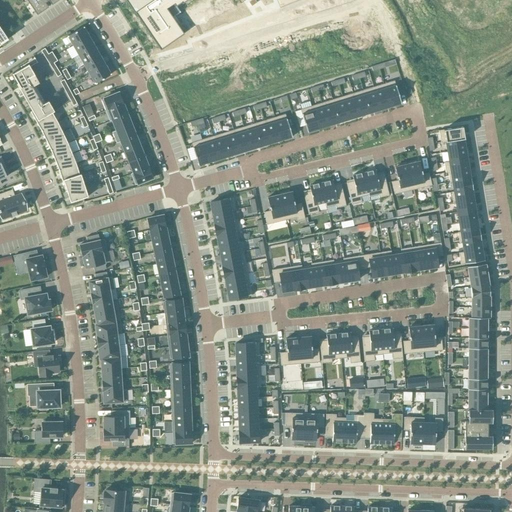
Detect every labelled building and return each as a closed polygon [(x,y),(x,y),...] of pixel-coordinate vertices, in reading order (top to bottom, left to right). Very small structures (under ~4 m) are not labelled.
[(27,0),(37,14),(48,6),(45,2),(47,0),(48,0),(52,4),(57,0),(27,0)] [(125,0),(134,13),(135,12),(161,50),(184,34),(173,17),(169,11),(176,6),(181,2),(182,4),(187,0),(125,0)] [(511,11),(504,0),(502,0),(496,4),(506,19),(511,14),(511,11)] [(461,3),(456,7),(459,11),(464,8),(461,3)] [(496,4),(487,11),(498,24),(506,19),(496,4)] [(487,11),(479,16),(489,30),(498,24),(487,11)] [(479,16),(470,22),(481,38),(490,32),(489,30),(479,16)] [(73,46),(89,36),(84,26),(67,36),(73,46)] [(0,45),(8,39),(0,27),(0,45)] [(73,46),(78,55),(95,46),(89,36),(73,46)] [(84,64),(100,55),(95,46),(78,55),(84,64)] [(67,50),(60,56),(65,61),(71,55),(67,50)] [(106,64),(100,55),(84,64),(89,74),(106,64)] [(36,122),(52,112),(54,111),(48,101),(43,104),(28,79),(35,75),(30,67),(38,62),(34,57),(20,67),(21,68),(12,74),(18,83),(17,84),(32,110),(30,111),(36,122)] [(111,74),(106,64),(89,74),(95,84),(111,74)] [(394,81),(384,84),(391,107),(401,103),(394,81)] [(391,107),(384,84),(373,87),(380,110),(391,107)] [(380,110),(373,87),(363,90),(370,113),(380,110)] [(360,116),(370,113),(363,90),(353,93),(360,116)] [(101,100),(106,111),(123,104),(119,93),(101,100)] [(342,97),(349,119),(360,116),(353,93),(342,97)] [(339,123),(349,119),(342,97),(332,100),(339,123)] [(328,126),(339,123),(332,100),(321,103),(328,126)] [(309,101),(300,104),(301,109),(300,109),(307,132),(318,129),(311,106),(309,101)] [(321,103),(311,106),(318,129),(328,126),(321,103)] [(89,104),(83,107),(87,118),(94,115),(89,104)] [(123,104),(106,111),(110,121),(113,120),(127,114),(123,104)] [(41,131),(58,122),(52,112),(36,122),(41,131)] [(113,120),(117,131),(132,125),(131,124),(133,123),(130,117),(129,118),(127,114),(113,120)] [(275,117),(282,140),(292,137),(285,114),(275,117)] [(271,143),(282,140),(275,117),(264,120),(271,143)] [(254,124),(261,146),(271,143),(264,120),(254,124)] [(58,122),(41,131),(46,141),(63,133),(58,122)] [(251,150),(261,146),(254,124),(244,127),(251,150)] [(112,133),(116,143),(121,141),(136,135),(132,125),(117,131),(112,133)] [(233,130),(240,153),(251,150),(244,127),(233,130)] [(463,127),(439,130),(441,143),(446,142),(464,139),(465,139),(463,127)] [(63,133),(46,141),(51,151),(68,143),(75,139),(70,129),(63,133)] [(230,156),(240,153),(233,130),(223,133),(230,156)] [(223,133),(212,136),(219,159),(230,156),(223,133)] [(121,141),(125,152),(140,146),(136,135),(121,141)] [(212,136),(202,140),(209,162),(219,159),(212,136)] [(464,139),(446,142),(447,152),(465,149),(464,139)] [(209,162),(202,140),(191,143),(198,166),(209,162)] [(68,143),(51,151),(55,161),(72,154),(68,143)] [(125,152),(129,162),(144,157),(143,153),(144,152),(142,147),(140,147),(140,146),(125,152)] [(465,149),(447,152),(449,161),(449,162),(467,159),(465,149)] [(59,170),(59,171),(76,165),(76,164),(72,154),(55,161),(59,170)] [(129,162),(133,173),(148,167),(144,157),(129,162)] [(449,161),(444,162),(446,173),(448,173),(448,172),(469,169),(467,159),(449,162),(449,161)] [(419,161),(407,164),(413,190),(432,185),(429,173),(422,174),(419,161)] [(398,180),(391,182),(394,194),(413,190),(407,164),(406,164),(406,163),(397,165),(398,166),(395,167),(398,180)] [(59,171),(62,182),(81,175),(81,174),(80,174),(79,171),(76,165),(59,171)] [(133,173),(131,174),(135,185),(153,178),(148,167),(133,173)] [(469,169),(448,172),(448,173),(450,183),(452,182),(471,179),(471,178),(470,178),(469,169)] [(375,170),(364,173),(369,194),(369,197),(379,194),(379,198),(389,195),(384,174),(380,175),(377,176),(375,170)] [(354,181),(347,183),(352,204),(362,202),(360,196),(369,194),(364,173),(352,175),(354,181)] [(67,191),(67,192),(85,186),(81,175),(62,182),(66,192),(67,191)] [(471,179),(452,182),(454,191),(454,192),(472,189),(473,189),(471,179)] [(332,180),(321,183),(326,202),(325,202),(326,207),(335,205),(336,208),(346,206),(341,184),(334,186),(332,180)] [(311,191),(303,193),(309,215),(319,212),(317,204),(325,202),(326,202),(321,183),(309,186),(311,191)] [(85,186),(67,192),(70,202),(88,196),(85,186)] [(12,189),(0,193),(0,211),(0,212),(3,218),(12,215),(12,216),(17,215),(17,213),(26,210),(23,203),(25,203),(24,201),(23,201),(21,195),(15,197),(12,189)] [(454,191),(451,192),(453,203),(456,202),(455,202),(474,199),(472,189),(454,192),(454,191)] [(280,194),(279,195),(286,220),(297,218),(298,221),(305,219),(304,216),(301,203),(295,205),(292,192),(289,192),(289,191),(280,193),(280,194)] [(270,210),(264,212),(267,225),(286,220),(279,195),(267,197),(270,210)] [(233,198),(210,202),(213,214),(233,210),(235,210),(233,198)] [(474,199),(455,202),(456,202),(457,212),(475,209),(474,199)] [(475,209),(457,212),(459,222),(477,219),(475,209)] [(233,210),(213,214),(215,224),(235,220),(233,210)] [(164,215),(147,219),(150,230),(167,226),(164,215)] [(428,215),(418,217),(419,224),(429,222),(428,215)] [(215,224),(214,224),(216,236),(217,235),(237,231),(240,231),(237,219),(235,220),(215,224)] [(477,219),(459,222),(460,232),(479,229),(477,219)] [(167,226),(150,230),(152,241),(169,237),(167,226)] [(460,232),(458,232),(460,243),(462,243),(462,242),(480,239),(480,240),(481,240),(479,229),(460,232)] [(237,231),(217,235),(219,246),(237,242),(237,243),(239,242),(237,231)] [(82,256),(107,251),(104,239),(99,240),(98,234),(86,237),(88,243),(80,245),(82,256)] [(169,237),(152,241),(155,253),(172,249),(169,237)] [(480,239),(462,242),(462,243),(463,252),(482,249),(480,240),(480,239)] [(237,242),(219,246),(221,256),(239,253),(239,252),(243,251),(245,251),(243,241),(239,242),(237,243),(237,242)] [(441,242),(422,245),(426,268),(438,267),(436,256),(443,255),(441,242)] [(422,245),(412,247),(416,270),(426,268),(422,245)] [(412,247),(401,249),(401,254),(402,253),(405,272),(404,272),(404,273),(416,271),(416,270),(412,247)] [(172,249),(155,253),(157,263),(174,260),(172,249)] [(463,252),(459,253),(461,264),(484,261),(484,260),(482,249),(463,252)] [(391,250),(380,252),(384,275),(394,274),(391,255),(392,255),(391,250)] [(107,251),(82,256),(85,268),(93,266),(94,272),(106,269),(105,263),(109,262),(107,251)] [(239,253),(221,256),(223,266),(223,267),(246,262),(243,251),(239,252),(239,253)] [(380,252),(362,255),(364,268),(370,267),(372,277),(384,275),(380,252)] [(42,256),(42,255),(41,255),(41,256),(27,259),(25,253),(14,256),(15,263),(19,262),(20,266),(27,264),(31,279),(31,281),(32,280),(46,277),(47,277),(47,276),(46,276),(44,268),(45,268),(43,262),(42,256)] [(392,255),(391,255),(394,274),(404,272),(405,272),(402,253),(401,254),(392,255)] [(0,265),(12,262),(10,255),(0,257),(0,265)] [(362,255),(343,258),(343,260),(344,260),(347,281),(359,279),(357,269),(364,268),(362,255)] [(174,260),(157,263),(159,275),(176,271),(174,260)] [(333,260),(322,261),(326,285),(325,285),(326,285),(337,283),(333,262),(334,262),(333,260)] [(334,262),(333,262),(337,283),(347,281),(344,260),(343,260),(334,262)] [(311,263),(311,266),(312,265),(315,286),(325,285),(326,285),(322,261),(311,263)] [(223,266),(222,266),(224,278),(225,278),(225,277),(248,273),(246,262),(223,267),(223,266)] [(467,267),(469,277),(487,274),(486,264),(467,267)] [(301,265),(290,267),(294,290),(293,290),(294,290),(305,289),(305,288),(301,267),(302,267),(301,265)] [(302,267),(301,267),(305,288),(315,286),(312,265),(311,266),(302,267)] [(290,267),(272,270),(274,283),(280,281),(282,292),(290,290),(293,290),(294,290),(290,267)] [(159,275),(162,286),(179,282),(176,271),(159,275)] [(89,281),(91,292),(114,288),(112,277),(108,278),(107,272),(95,274),(96,280),(89,281)] [(248,273),(225,277),(225,278),(227,288),(250,284),(248,273)] [(487,274),(469,277),(471,287),(470,287),(471,287),(489,286),(487,274)] [(162,286),(164,298),(181,294),(179,282),(162,286)] [(250,284),(227,288),(229,300),(252,295),(250,284)] [(489,286),(471,287),(471,288),(471,297),(490,296),(489,286)] [(25,298),(28,314),(51,310),(49,300),(47,300),(46,294),(41,295),(39,287),(20,291),(20,292),(21,291),(23,299),(25,298)] [(114,288),(91,292),(93,303),(111,300),(110,290),(114,289),(114,288)] [(472,298),(471,307),(490,308),(490,296),(471,297),(471,298),(472,298)] [(116,299),(111,300),(93,303),(95,314),(118,310),(116,299)] [(163,301),(164,313),(185,310),(184,299),(163,301)] [(490,308),(471,307),(471,317),(471,318),(487,318),(490,318),(490,308)] [(118,310),(95,314),(97,324),(95,325),(120,322),(118,310)] [(185,310),(164,313),(166,324),(186,322),(185,310)] [(469,328),(487,328),(487,318),(471,318),(471,317),(468,317),(468,318),(469,318),(469,328)] [(33,329),(31,329),(33,346),(54,343),(52,330),(50,331),(50,326),(46,327),(44,319),(32,321),(33,329)] [(122,334),(120,322),(95,325),(97,337),(117,334),(122,334)] [(186,322),(166,324),(167,336),(188,333),(186,322)] [(412,353),(423,352),(421,326),(420,326),(420,324),(411,325),(411,327),(408,327),(410,340),(403,341),(404,354),(412,353)] [(433,324),(421,326),(423,352),(442,350),(441,337),(434,338),(433,324)] [(393,328),(381,330),(383,354),(392,353),(393,359),(403,358),(400,333),(393,334),(393,328)] [(487,338),(487,328),(469,328),(469,338),(487,338)] [(369,336),(362,337),(364,362),(375,361),(374,355),(383,354),(381,330),(369,331),(369,336)] [(350,332),(338,334),(341,358),(349,357),(350,363),(360,362),(358,337),(351,338),(350,332)] [(188,333),(167,336),(168,347),(189,344),(188,333)] [(118,345),(117,334),(97,337),(98,348),(118,345)] [(327,340),(320,341),(322,363),(332,362),(332,359),(341,358),(338,334),(326,335),(327,340)] [(299,337),(298,337),(300,364),(319,362),(318,349),(312,349),(311,336),(308,336),(308,335),(299,335),(299,337)] [(300,364),(298,337),(285,338),(286,352),(280,352),(281,365),(300,364)] [(469,338),(468,348),(487,348),(487,338),(469,338)] [(259,342),(235,343),(236,355),(254,354),(254,355),(259,355),(259,342)] [(189,344),(168,347),(170,359),(191,356),(189,344)] [(118,345),(98,348),(100,359),(120,356),(118,345)] [(468,348),(468,358),(487,359),(487,348),(468,348)] [(52,356),(49,356),(48,350),(33,352),(35,366),(39,366),(40,376),(51,375),(51,373),(59,372),(58,364),(60,364),(59,356),(52,357),(52,356)] [(254,354),(236,355),(236,366),(255,365),(254,355),(254,354)] [(120,356),(100,359),(101,359),(101,370),(120,368),(120,356)] [(468,358),(468,369),(487,369),(487,359),(468,358)] [(190,363),(169,363),(170,375),(190,374),(190,363)] [(255,365),(236,366),(237,376),(237,377),(260,376),(260,364),(255,365)] [(120,368),(101,370),(102,381),(121,379),(120,368)] [(487,369),(468,369),(468,379),(487,379),(487,369)] [(190,374),(170,375),(170,387),(191,386),(190,374)] [(237,376),(236,376),(237,388),(258,387),(260,387),(260,376),(237,377),(237,376)] [(122,389),(121,379),(102,381),(103,392),(127,390),(127,389),(122,389)] [(487,379),(468,379),(468,389),(487,389),(487,379)] [(58,390),(53,391),(53,384),(27,385),(28,396),(37,395),(37,407),(39,407),(39,410),(48,409),(47,407),(59,407),(59,397),(59,392),(59,390),(58,390)] [(191,386),(170,387),(171,398),(191,397),(191,386)] [(258,387),(237,388),(238,398),(256,398),(259,398),(258,387)] [(487,399),(487,389),(468,389),(468,399),(487,399)] [(127,390),(103,392),(104,403),(127,401),(127,390)] [(191,397),(171,398),(171,409),(192,408),(191,397)] [(256,398),(238,398),(238,409),(257,408),(256,398)] [(468,399),(468,409),(487,410),(487,409),(487,399),(468,399)] [(192,408),(171,409),(172,421),(192,420),(192,408)] [(257,408),(238,409),(239,420),(257,419),(257,408)] [(487,410),(468,409),(468,421),(464,421),(464,449),(492,449),(492,435),(488,435),(488,423),(492,423),(492,409),(487,409),(487,410)] [(112,417),(103,417),(104,429),(129,428),(130,428),(130,411),(112,411),(112,417)] [(291,439),(304,440),(304,414),(285,413),(285,426),(292,426),(291,439)] [(370,443),(382,444),(383,419),(373,419),(373,414),(364,413),(364,416),(363,437),(370,437),(370,443)] [(304,414),(304,440),(305,440),(305,441),(313,442),(313,440),(316,440),(316,427),(323,427),(323,414),(304,414)] [(344,443),(345,421),(345,418),(336,418),(336,415),(326,414),(325,436),(332,436),(332,442),(344,443)] [(383,419),(382,444),(394,444),(394,438),(401,438),(402,415),(392,414),(392,420),(383,419)] [(354,421),(345,421),(344,443),(356,443),(356,437),(363,437),(364,416),(354,415),(354,421)] [(422,444),(423,423),(423,418),(404,417),(404,430),(410,430),(410,443),(413,444),(413,445),(421,445),(421,444),(422,444)] [(257,419),(239,420),(239,430),(239,431),(257,430),(257,429),(257,419)] [(435,423),(423,423),(422,444),(434,444),(435,431),(442,431),(442,419),(435,419),(435,423)] [(50,436),(62,436),(62,432),(64,432),(64,423),(62,423),(62,422),(51,422),(51,420),(43,420),(43,422),(42,422),(42,431),(34,431),(34,444),(50,443),(50,436)] [(192,420),(172,421),(172,432),(193,431),(192,420)] [(149,445),(149,427),(134,427),(134,445),(149,445)] [(129,446),(129,428),(104,429),(104,441),(112,440),(112,446),(129,446)] [(239,430),(239,443),(259,442),(258,429),(257,429),(257,430),(239,431),(239,430)] [(193,431),(172,432),(173,444),(193,444),(193,431)] [(64,497),(62,497),(63,490),(57,489),(57,488),(50,488),(51,480),(34,479),(33,491),(41,492),(39,505),(63,507),(64,497)] [(123,503),(128,504),(129,492),(118,491),(119,490),(113,489),(113,491),(105,490),(105,491),(104,491),(103,502),(104,502),(104,501),(123,503)] [(171,492),(170,504),(188,506),(190,494),(171,492)] [(238,497),(237,510),(237,509),(256,511),(259,511),(261,500),(238,497)] [(122,511),(123,503),(104,501),(104,502),(103,511),(105,511),(122,511)]
